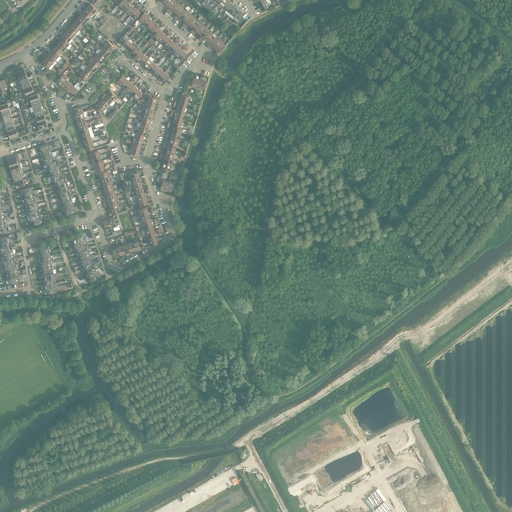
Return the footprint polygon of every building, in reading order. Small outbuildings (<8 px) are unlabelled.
[(175,0),(170,0),(167,5),(171,8),(176,2),(175,1),(176,0),(175,0)] [(227,0),(221,0),(217,5),(221,8),(222,6),(228,0),(227,0)] [(226,10),(232,4),(228,0),(222,6),(226,10)] [(267,1),(260,5),(262,10),(269,6),(267,1)] [(128,2),(122,8),(124,9),(123,10),(125,12),(132,5),(128,2)] [(176,2),(171,8),(175,12),(181,5),(178,3),(177,4),(176,2)] [(86,7),(93,13),(96,9),(91,4),(89,5),(88,4),(86,7)] [(230,13),(235,7),(232,4),(226,10),(230,13)] [(132,5),(125,12),(128,15),(129,14),(130,15),(136,9),(132,5)] [(181,5),(175,12),(179,16),(184,10),(183,8),(184,7),(181,5)] [(83,12),(89,17),(93,13),(86,7),(83,10),(84,11),(83,12)] [(234,16),(239,10),(235,7),(230,13),(234,16)] [(136,9),(130,15),(132,16),(131,17),(134,19),(140,12),(136,9)] [(184,10),(179,16),(183,19),(189,12),(186,10),(185,11),(184,10)] [(239,10),(234,16),(238,20),(243,14),(239,10)] [(89,17),(83,12),(82,13),(81,13),(79,15),(86,21),(89,17)] [(189,12),(183,19),(187,23),(192,17),(191,16),(192,15),(189,12)] [(142,23),(148,16),(144,13),(138,19),(140,20),(139,21),(142,23)] [(86,21),(79,15),(76,18),(77,19),(76,20),(82,26),(86,21)] [(148,16),(142,23),(145,26),(146,25),(147,26),(152,20),(148,16)] [(192,17),(187,23),(191,26),(197,19),(194,17),(193,18),(192,17)] [(197,19),(191,26),(195,30),(200,24),(202,22),(198,18),(197,19)] [(82,26),(76,20),(75,22),(74,21),(72,24),(78,30),(82,26)] [(152,20),(147,26),(148,27),(147,28),(150,30),(156,23),(152,20)] [(156,23),(150,30),(153,33),(154,32),(155,33),(159,29),(160,27),(156,23)] [(78,30),(72,24),(69,26),(70,27),(69,28),(75,34),(78,30)] [(200,24),(195,30),(199,33),(205,26),(203,24),(202,25),(200,24)] [(205,26),(199,33),(203,37),(209,31),(207,30),(208,29),(205,26)] [(75,34),(69,28),(68,30),(67,29),(64,32),(71,38),(75,34)] [(155,33),(153,35),(155,36),(154,37),(157,40),(163,33),(159,29),(155,33)] [(209,31),(203,37),(207,41),(213,34),(211,31),(210,32),(209,31)] [(64,39),(64,38),(68,42),(71,38),(64,32),(62,34),(63,35),(62,37),(64,39)] [(160,41),(162,42),(167,36),(163,33),(157,40),(159,42),(160,41)] [(123,45),(129,38),(126,36),(125,34),(119,40),(121,42),(120,43),(123,45)] [(213,34),(207,41),(211,44),(217,38),(217,37),(216,36),(213,34)] [(165,47),(171,40),(167,36),(162,42),(163,43),(162,44),(165,47)] [(59,42),(66,48),(70,43),(68,42),(64,38),(64,39),(63,40),(62,39),(59,42)] [(128,48),(133,42),(129,38),(123,45),(126,47),(126,46),(128,48)] [(215,48),(222,41),(219,38),(218,39),(217,38),(211,44),(215,48)] [(171,40),(165,47),(168,49),(168,48),(170,49),(175,43),(171,40)] [(222,41),(215,48),(220,51),(225,45),(223,44),(224,43),(222,41)] [(57,47),(62,52),(66,48),(59,42),(57,44),(58,45),(57,47)] [(104,46),(111,52),(114,49),(113,48),(114,47),(108,42),(104,46)] [(133,42),(128,48),(129,49),(128,50),(131,52),(137,45),(133,42)] [(175,43),(170,49),(171,50),(170,51),(173,54),(179,47),(175,43)] [(137,45),(131,52),(134,54),(134,53),(136,55),(140,51),(141,49),(137,45)] [(111,52),(104,46),(101,50),(107,55),(108,54),(109,55),(111,52)] [(62,52),(57,47),(56,48),(54,47),(52,50),(59,56),(62,52)] [(179,47),(173,54),(176,56),(177,55),(178,56),(183,50),(179,47)] [(50,55),(55,60),(59,56),(52,50),(50,52),(51,53),(50,55)] [(97,54),(104,60),(107,57),(106,56),(107,55),(101,50),(97,54)] [(183,50),(178,56),(179,57),(178,59),(181,61),(187,54),(183,50)] [(138,61),(144,54),(140,51),(136,55),(134,57),(136,58),(135,59),(138,61)] [(104,60),(97,54),(94,58),(100,63),(101,62),(102,63),(104,60)] [(144,54),(138,61),(140,64),(141,63),(142,64),(148,58),(144,54)] [(45,58),(52,64),(55,60),(50,55),(48,56),(47,55),(45,58)] [(54,66),(45,58),(42,61),(44,62),(42,63),(50,70),(54,66)] [(94,58),(90,62),(97,68),(100,65),(98,64),(100,63),(94,58)] [(146,68),(152,61),(148,58),(142,64),(144,65),(143,66),(146,68)] [(152,61),(146,68),(149,71),(149,70),(151,71),(156,65),(152,61)] [(86,66),(93,71),(94,70),(95,71),(97,68),(90,62),(86,66)] [(154,75),(160,68),(156,65),(151,71),(152,72),(151,73),(154,75)] [(83,70),(90,76),(92,73),(91,73),(93,71),(86,66),(83,70)] [(15,72),(16,72),(13,73),(17,81),(27,76),(23,68),(15,72)] [(160,68),(154,75),(157,78),(157,77),(159,78),(164,72),(160,68)] [(90,76),(83,70),(79,74),(85,80),(87,78),(88,79),(90,76)] [(164,72),(159,78),(160,79),(159,80),(162,82),(168,76),(164,72)] [(57,84),(60,86),(67,77),(63,73),(56,81),(58,82),(57,84)] [(120,86),(126,79),(122,75),(117,81),(118,82),(117,83),(120,86)] [(21,84),(29,81),(27,76),(17,81),(19,80),(21,84)] [(65,88),(70,83),(66,79),(67,77),(60,86),(62,88),(63,87),(65,88)] [(196,88),(199,79),(191,77),(190,80),(192,80),(191,85),(193,86),(193,87),(196,88)] [(126,79),(120,86),(123,88),(124,87),(125,88),(130,82),(126,79)] [(199,79),(196,88),(199,89),(200,88),(205,89),(207,82),(204,81),(199,79)] [(29,81),(21,84),(23,89),(31,86),(29,81)] [(130,82),(125,88),(126,89),(125,90),(128,93),(134,86),(130,82)] [(68,93),(74,86),(70,83),(65,88),(66,90),(65,91),(68,93)] [(31,86),(23,89),(26,95),(34,91),(31,86)] [(74,86),(68,93),(70,95),(71,94),(73,96),(78,90),(74,86)] [(134,86),(128,93),(131,95),(132,94),(133,95),(138,89),(134,86)] [(138,89),(133,95),(134,96),(134,97),(136,100),(142,93),(138,89)] [(110,90),(106,94),(112,100),(113,98),(114,99),(117,96),(110,90)] [(179,99),(188,102),(189,98),(188,98),(188,96),(184,95),(184,92),(181,92),(179,99)] [(28,102),(30,101),(39,99),(37,93),(29,96),(26,97),(28,102)] [(106,94),(102,98),(109,104),(112,102),(111,101),(112,100),(106,94)] [(102,98),(99,102),(105,108),(106,106),(107,107),(109,104),(102,98)] [(99,102),(95,106),(102,113),(105,110),(104,109),(105,108),(99,102)] [(0,109),(1,111),(9,108),(7,103),(0,105),(0,109)] [(74,115),(83,112),(81,107),(73,109),(74,111),(73,111),(74,115)] [(45,119),(37,122),(39,130),(48,128),(45,119)] [(15,129),(7,132),(10,140),(18,137),(15,129)] [(143,134),(138,132),(136,131),(134,137),(143,140),(144,136),(143,135),(143,134)] [(45,151),(46,154),(52,152),(50,148),(52,148),(51,145),(49,145),(49,143),(43,145),(44,149),(43,149),(44,150),(46,149),(46,150),(45,151)] [(41,156),(46,154),(45,151),(46,150),(46,149),(44,150),(43,149),(44,149),(43,145),(38,147),(39,151),(37,152),(38,154),(40,154),(41,156)] [(140,150),(131,147),(129,155),(131,156),(132,153),(137,155),(137,153),(139,153),(140,150)] [(46,154),(41,156),(41,157),(39,158),(40,161),(42,160),(53,157),(53,156),(52,152),(46,154)] [(91,158),(93,163),(101,161),(100,159),(101,159),(100,155),(91,158)] [(9,166),(18,164),(15,156),(7,158),(9,166)] [(42,160),(44,165),(46,164),(54,161),(54,159),(56,158),(55,156),(53,156),(53,157),(42,160)] [(172,165),(163,162),(160,170),(163,171),(164,168),(169,170),(169,168),(171,168),(172,165)] [(103,166),(95,168),(96,174),(99,173),(104,171),(103,170),(105,169),(103,166)] [(59,169),(49,172),(49,174),(47,175),(48,177),(50,177),(50,176),(61,173),(60,173),(59,169)] [(130,180),(139,177),(137,170),(134,170),(135,173),(130,174),(130,176),(129,176),(130,180)] [(50,176),(50,177),(51,181),(54,180),(62,177),(61,176),(63,175),(63,172),(60,173),(61,173),(50,176)] [(23,179),(14,182),(16,187),(24,185),(23,179)] [(165,190),(166,189),(168,181),(160,179),(160,182),(162,183),(160,187),(162,188),(162,189),(165,190)] [(168,181),(166,189),(165,190),(169,191),(169,190),(171,191),(172,186),(174,186),(175,184),(168,181)] [(141,182),(133,185),(134,186),(133,187),(134,190),(143,187),(141,182)] [(67,185),(56,189),(57,190),(55,191),(56,194),(58,193),(68,189),(67,185)] [(105,194),(113,191),(112,189),(114,189),(112,186),(104,188),(105,194)] [(33,191),(32,191),(31,187),(21,190),(21,192),(19,193),(20,196),(22,195),(33,191)] [(58,193),(59,197),(70,194),(69,192),(71,191),(70,188),(68,189),(58,193)] [(37,190),(35,191),(34,190),(32,191),(33,191),(22,195),(23,199),(34,196),(33,194),(35,193),(38,192),(37,190)] [(144,192),(137,195),(137,197),(136,197),(137,201),(146,198),(144,192)] [(72,202),(62,206),(62,207),(60,208),(60,209),(61,211),(63,210),(74,207),(74,206),(72,202)] [(37,204),(26,208),(27,209),(25,210),(25,213),(28,212),(27,212),(38,209),(38,208),(37,204)] [(63,210),(65,215),(75,211),(75,209),(76,208),(76,206),(74,206),(74,207),(63,210)] [(119,206),(110,209),(112,214),(119,212),(119,210),(120,210),(119,206)] [(27,212),(28,212),(29,216),(39,213),(39,211),(41,210),(40,208),(38,208),(38,209),(27,212)] [(117,217),(113,218),(113,217),(108,219),(111,228),(114,227),(114,226),(119,224),(117,217)] [(111,228),(108,219),(102,221),(105,228),(107,228),(107,229),(111,228)] [(79,242),(80,246),(85,244),(84,242),(86,241),(85,238),(83,239),(82,235),(77,237),(78,240),(79,240),(79,241),(77,242),(77,243),(79,242)] [(75,248),(80,246),(79,242),(77,243),(77,242),(79,241),(79,240),(78,240),(77,237),(71,239),(72,241),(70,242),(71,245),(73,244),(75,248)] [(75,248),(76,251),(76,252),(87,248),(89,247),(88,245),(86,245),(85,244),(80,246),(75,248)] [(76,252),(76,251),(74,252),(75,255),(77,254),(78,256),(88,252),(87,248),(76,252)] [(78,261),(80,261),(80,260),(90,256),(88,252),(78,256),(78,258),(77,259),(78,261)] [(80,260),(80,261),(81,264),(92,260),(91,259),(93,258),(92,255),(90,256),(80,260)] [(92,260),(81,264),(83,268),(83,269),(93,265),(95,264),(94,262),(92,262),(92,260)] [(78,273),(82,271),(82,272),(84,271),(84,273),(90,271),(95,269),(93,265),(83,269),(83,268),(81,269),(81,270),(78,271),(78,273)] [(92,276),(93,279),(98,278),(97,276),(99,275),(98,272),(96,273),(95,269),(90,271),(91,274),(90,275),(90,276),(92,275),(93,276),(92,276)] [(80,280),(84,278),(86,277),(88,281),(93,279),(92,276),(93,276),(92,275),(90,276),(90,275),(91,274),(90,271),(84,273),(85,274),(83,275),(79,277),(80,280)]
